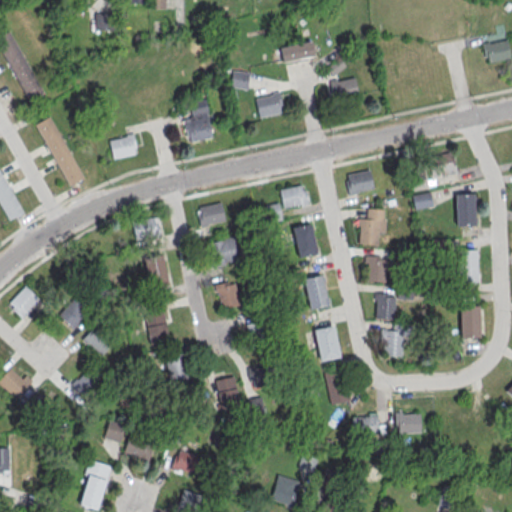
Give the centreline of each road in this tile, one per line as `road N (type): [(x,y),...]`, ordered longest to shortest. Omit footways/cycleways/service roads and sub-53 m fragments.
road 1 (residential): [(464,119),(494,188),(500,324),(486,359),(453,380),(388,384),(365,369),(316,151)]
road 2 (residential): [(511,108),(139,191),(59,226),(0,267)]
road 3 (residential): [(205,343),(171,195)]
